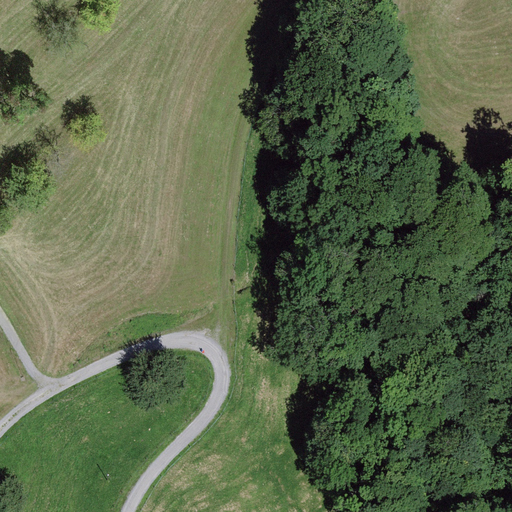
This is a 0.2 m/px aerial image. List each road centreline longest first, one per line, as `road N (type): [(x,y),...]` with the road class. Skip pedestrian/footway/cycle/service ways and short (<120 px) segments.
road 1 (track): [(222,358),(224,252),(240,135),(258,76),(289,14),(307,0)]
road 2 (track): [(129,511),(155,468),(217,404),(222,358),(207,345),(171,342),(58,385)]
